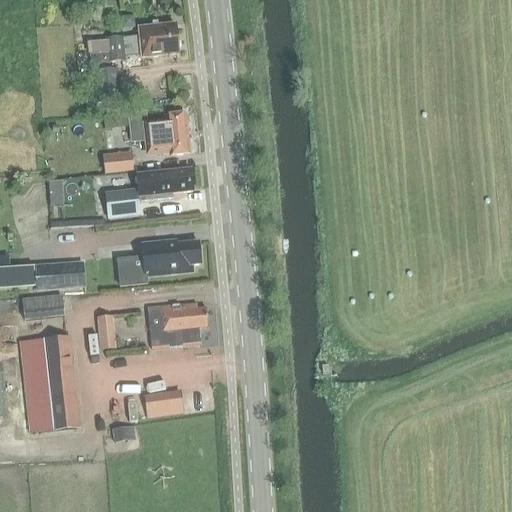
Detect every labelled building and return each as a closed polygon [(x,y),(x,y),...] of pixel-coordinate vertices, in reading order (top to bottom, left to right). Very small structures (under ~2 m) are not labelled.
[(179,45),(176,42),(174,26),(137,30),(138,38),(122,39),(122,38),(104,40),(104,42),(93,43),(86,44),(87,57),(89,57),(91,73),(92,73),(109,71),(108,64),(124,62),(124,58),(140,56),(141,60),(177,57),(177,54),(180,51),(179,45)] [(109,71),(92,73),(95,105),(120,103),(117,71),(109,71)] [(141,125),(144,157),(169,155),(169,157),(187,156),(187,152),(188,149),(188,144),(186,142),(185,130),(186,128),(186,123),(184,120),(183,116),(165,118),(165,122),(141,125)] [(130,154),(101,156),(103,176),(132,173),(130,154)] [(150,174),(140,175),(135,175),(138,204),(172,200),(172,195),(192,193),(190,171),(150,175),(150,174)] [(136,191),(104,194),(106,222),(139,219),(136,191)] [(142,245),(143,260),(126,261),(127,278),(191,273),(191,266),(199,266),(198,248),(189,249),(188,244),(175,245),(175,242),(142,245)] [(34,268),(35,294),(61,292),(59,266),(34,268)] [(23,323),(63,318),(61,297),(21,302),(23,323)] [(147,310),(148,327),(150,351),(199,346),(198,330),(207,329),(205,310),(196,310),(196,305),(147,310)] [(112,318),(95,319),(99,352),(115,351),(112,318)] [(71,337),(32,341),(38,398),(76,394),(71,337)] [(148,396),(152,419),(190,413),(187,390),(148,396)] [(115,422),(139,420),(138,409),(114,410),(115,422)]
